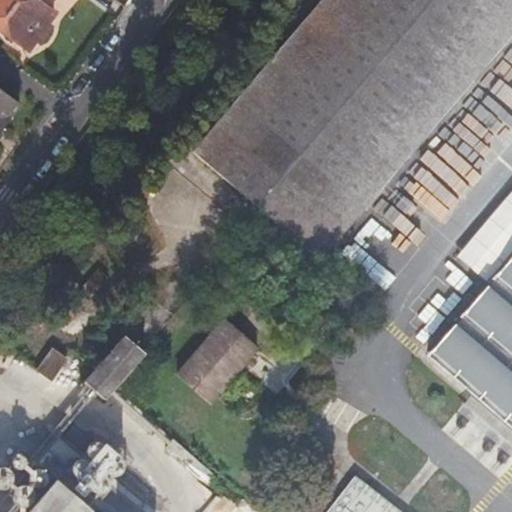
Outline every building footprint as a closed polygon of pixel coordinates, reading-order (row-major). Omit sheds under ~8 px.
[(0,30),(28,51),(54,16),(32,0),(18,0),(0,25),(0,30)] [(0,0),(0,25),(18,0),(0,0)] [(297,277),(493,47),(511,24),(511,0),(319,0),(172,172),(297,277)] [(511,131),(511,117),(473,84),(449,113),(495,152),(511,131)] [(16,110),(19,105),(12,101),(17,95),(5,86),(0,91),(0,140),(3,136),(2,129),(11,116),(15,117),(17,114),(16,110)] [(440,216),(399,180),(378,205),(418,241),(440,216)] [(511,450),(511,235),(405,362),(511,450)] [(197,408),(244,354),(210,324),(163,378),(197,408)] [(99,396),(131,358),(111,340),(78,377),(99,396)] [(45,395),(63,370),(47,357),(28,381),(45,395)] [(87,511),(52,511),(46,507),(42,511),(13,511),(42,480),(7,452),(0,459),(0,511),(87,511)] [(371,511),(335,483),(311,511),(371,511)]
